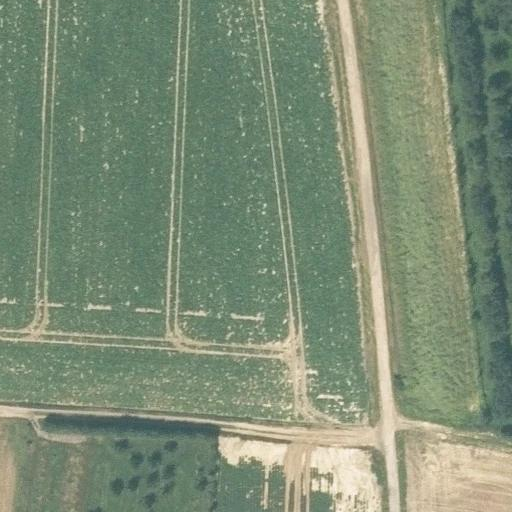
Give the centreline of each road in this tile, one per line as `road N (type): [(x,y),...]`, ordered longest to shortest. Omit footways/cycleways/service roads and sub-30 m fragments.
road 1 (track): [(389,434),(343,0)]
road 2 (track): [(389,434),(347,438),(0,412)]
road 3 (track): [(389,434),(409,429),(511,446)]
